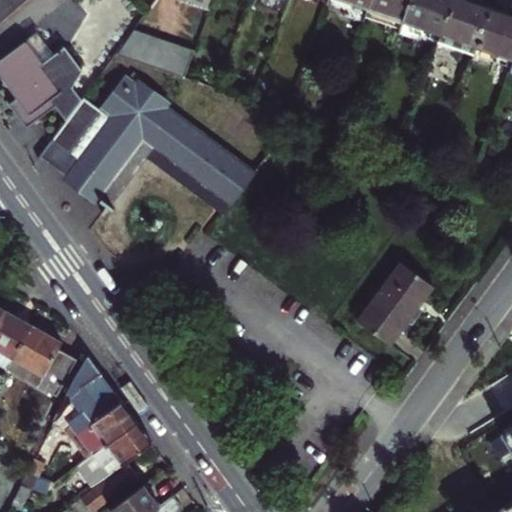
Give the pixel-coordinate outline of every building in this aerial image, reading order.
[(0,0),(0,26),(29,0),(0,0)] [(325,0),(324,5),(343,11),(341,16),(360,23),(361,19),(366,4),(367,0),(325,0)] [(367,0),(366,4),(402,15),(407,0),(367,0)] [(407,0),(402,15),(441,28),(450,0),(407,0)] [(450,0),(441,28),(476,40),(489,2),(481,0),(450,0)] [(489,2),(476,40),(511,51),(511,10),(508,9),(489,2)] [(397,30),(402,15),(366,4),(361,19),(397,30)] [(436,43),(441,28),(402,15),(397,30),(436,43)] [(471,54),(476,40),(441,28),(436,43),(471,54)] [(193,48),(134,29),(116,53),(184,75),(193,48)] [(75,112),(91,89),(82,79),(91,63),(73,41),(51,59),(33,37),(3,62),(16,79),(40,111),(60,95),(75,112)] [(509,67),(511,57),(511,51),(476,40),(471,54),(509,67)] [(97,135),(71,117),(41,157),(79,184),(104,202),(147,142),(158,149),(237,203),(261,169),(149,90),(151,88),(141,81),(139,84),(127,75),(103,109),(112,115),(97,135)] [(147,142),(104,202),(114,209),(150,158),(158,149),(147,142)] [(158,149),(150,158),(229,213),(237,203),(158,149)] [(401,261),(359,319),(390,342),(434,283),(401,261)] [(0,324),(9,308),(0,303),(0,324)] [(0,363),(12,370),(13,368),(38,323),(24,316),(9,308),(0,324),(0,363)] [(52,331),(38,323),(13,368),(57,391),(76,355),(63,348),(68,339),(52,331)] [(72,383),(76,387),(101,370),(95,361),(88,351),(72,383)] [(76,387),(73,390),(76,395),(75,396),(84,411),(66,423),(87,454),(137,421),(119,395),(101,370),(76,387)] [(72,383),(58,409),(66,413),(75,396),(76,395),(73,390),(76,387),(72,383)] [(511,511),(511,417),(493,429),(511,461),(511,497),(486,511),(511,511)] [(137,421),(87,454),(90,459),(97,455),(102,463),(113,455),(119,463),(146,444),(151,441),(144,431),(137,421)] [(87,454),(77,461),(92,482),(119,463),(113,455),(102,463),(97,455),(90,459),(87,454)] [(90,506),(137,474),(135,470),(131,465),(129,461),(81,493),(90,506)] [(38,465),(32,462),(29,467),(25,475),(33,476),(38,465)] [(147,511),(152,509),(155,507),(147,496),(140,485),(106,509),(107,511),(147,511)] [(174,511),(184,506),(181,502),(175,493),(155,507),(152,509),(147,511),(174,511)]
